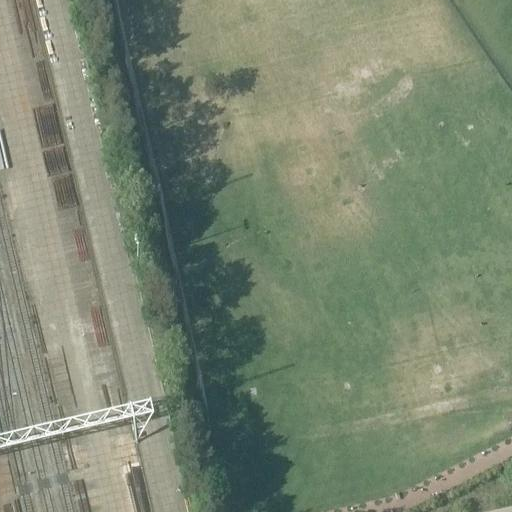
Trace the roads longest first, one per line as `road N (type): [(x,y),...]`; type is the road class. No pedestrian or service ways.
road 1 (unknown): [(126,511),(0,0)]
road 2 (unknown): [(51,0),(168,511)]
